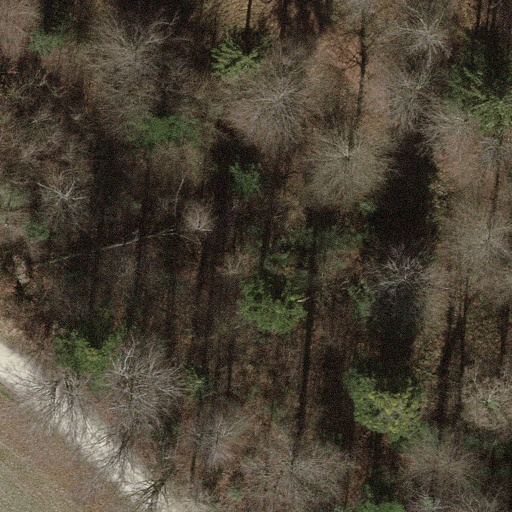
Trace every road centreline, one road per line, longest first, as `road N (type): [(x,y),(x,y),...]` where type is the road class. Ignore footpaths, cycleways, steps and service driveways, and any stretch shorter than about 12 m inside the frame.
road 1 (track): [(163,511),(0,357)]
road 2 (track): [(511,135),(337,0)]
